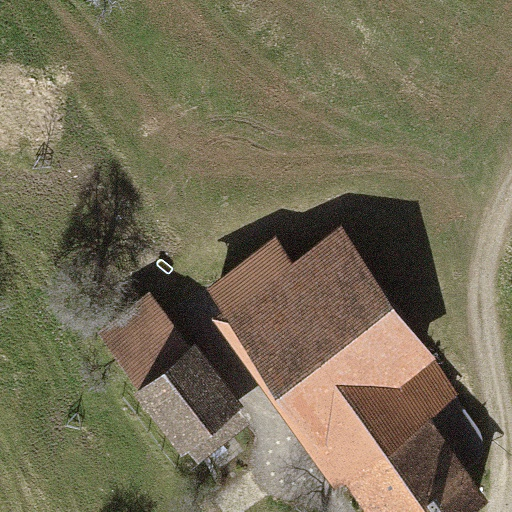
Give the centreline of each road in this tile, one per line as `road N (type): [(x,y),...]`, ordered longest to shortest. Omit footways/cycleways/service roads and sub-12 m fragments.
road 1 (track): [(511,212),(490,286),(503,511)]
road 2 (track): [(337,511),(194,310)]
